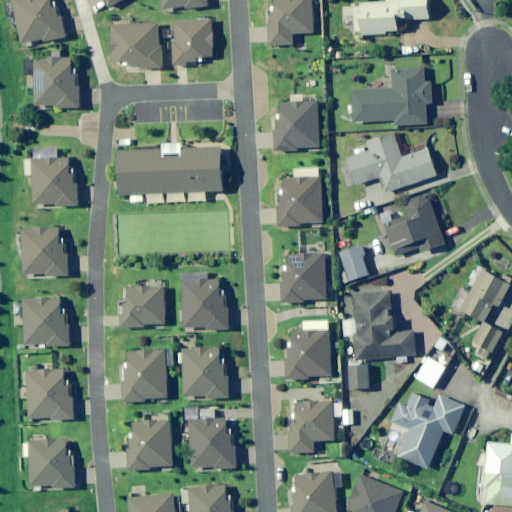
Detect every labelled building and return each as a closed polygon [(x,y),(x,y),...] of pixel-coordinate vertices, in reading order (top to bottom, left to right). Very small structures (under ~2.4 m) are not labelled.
[(54,8),(52,0),(12,0),(7,1),(9,18),(19,16),(23,44),(67,37),(62,7),(54,8)] [(164,0),(165,10),(209,5),(208,0),(164,0)] [(314,33),(314,0),(276,0),(277,6),(272,6),(271,45),(295,45),(295,33),(314,33)] [(432,18),(431,0),(388,0),(389,2),(355,3),(357,34),(385,33),(385,30),(414,29),(413,19),(432,18)] [(214,61),(213,21),(177,22),(178,38),(175,38),(176,66),(189,65),(188,61),(214,61)] [(164,68),(163,25),(113,26),(114,64),(143,63),(143,68),(164,68)] [(73,73),(74,60),(28,58),(27,76),(38,76),(37,106),(82,107),(83,73),(73,73)] [(425,83),(424,70),(394,71),(395,89),(353,91),(355,123),(396,121),(397,126),(430,124),(429,103),(435,103),(434,83),(425,83)] [(284,119),(275,119),(275,152),(299,152),(299,149),(320,149),(320,102),(306,102),(307,95),(293,95),(293,102),(284,102),(284,119)] [(222,120),(222,103),(209,103),(208,119),(222,120)] [(404,158),(396,134),(371,142),(374,151),(349,159),(358,186),(381,178),(386,193),(438,176),(430,150),(404,158)] [(223,151),(118,153),(119,193),(224,192),(223,151)] [(72,173),(72,159),(28,158),(28,176),(36,176),(35,204),(80,205),(81,173),(72,173)] [(323,222),(322,168),(296,169),(296,178),(286,178),(286,189),(281,189),(282,205),(280,205),(280,227),(303,226),(303,223),(323,222)] [(447,245),(430,195),(406,202),(411,216),(386,224),(397,258),(405,255),(403,248),(419,243),(422,253),(447,245)] [(61,229),(26,228),(25,275),(70,275),(71,242),(61,242),(61,229)] [(371,275),(362,248),(342,254),(351,281),(371,275)] [(328,299),(328,255),(286,255),(286,281),(283,281),(284,303),(305,303),(305,300),(328,299)] [(511,289),(511,286),(484,271),(471,295),(465,291),(457,306),(486,322),(495,306),(501,310),(511,289)] [(222,296),(222,281),(186,281),(186,329),(230,329),(230,296),(222,296)] [(166,287),(130,288),(130,299),(125,299),(125,314),(123,314),(123,328),(147,327),(147,324),(167,324),(166,287)] [(399,332),(394,291),(355,296),(358,320),(346,321),(347,337),(355,336),(358,361),(397,357),(398,364),(407,363),(406,357),(418,356),(415,331),(399,332)] [(63,313),(63,299),(27,298),(26,345),(71,345),(71,313),(63,313)] [(332,376),(332,321),(305,321),(305,332),(294,332),(294,342),(288,342),(288,379),(310,380),(310,376),(332,376)] [(505,333),(486,322),(475,342),(495,353),(505,333)] [(224,349),(187,349),(186,397),(231,397),(231,365),(224,365),(224,349)] [(169,398),(169,351),(132,351),(132,363),(127,364),(127,379),(125,379),(126,402),(148,402),(148,398),(169,398)] [(453,359),(439,351),(434,359),(430,357),(418,378),(435,388),(453,359)] [(371,365),(352,365),(352,389),(371,389),(371,365)] [(76,419),(76,371),(31,371),(31,419),(76,419)] [(430,400),(415,394),(410,407),(402,404),(384,446),(397,452),(396,454),(430,469),(447,431),(458,436),(470,408),(442,396),(436,409),(428,405),(430,400)] [(336,441),(336,402),(298,403),(298,416),(292,416),(292,453),(316,453),(316,441),(336,441)] [(355,409),(345,409),(345,425),(355,425),(355,409)] [(215,412),(204,412),(204,421),(192,421),(194,468),(239,467),(238,448),(235,448),(234,434),(229,435),(229,419),(216,420),(215,412)] [(175,465),(173,421),(132,423),(133,449),(130,449),(131,471),(153,470),(153,466),(175,465)] [(70,456),(70,440),(33,439),(32,486),(77,487),(78,456),(70,456)] [(511,444),(490,443),(486,488),(490,489),(488,504),(511,506),(511,444)] [(338,511),(336,473),(294,476),(295,511),(338,511)] [(398,511),(407,493),(364,475),(348,511),(398,511)] [(229,501),(228,486),(192,488),(193,511),(238,511),(237,501),(229,501)] [(177,511),(177,496),(132,498),(132,511),(177,511)] [(452,511),(428,502),(423,511),(452,511)]
